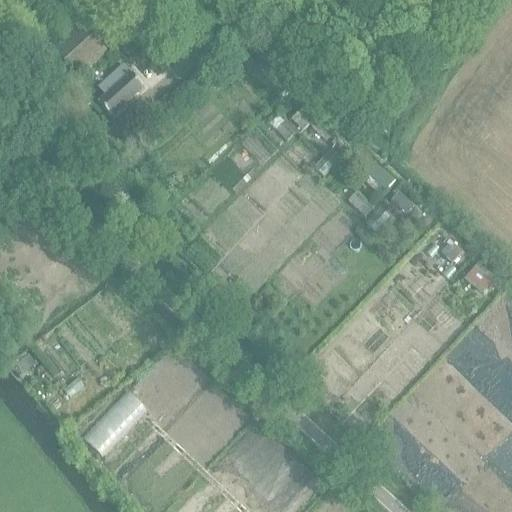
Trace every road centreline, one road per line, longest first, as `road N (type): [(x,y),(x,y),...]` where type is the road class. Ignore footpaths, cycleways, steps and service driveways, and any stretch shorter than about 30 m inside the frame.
road 1 (residential): [(400,511),(44,186)]
road 2 (residential): [(44,186),(262,0)]
